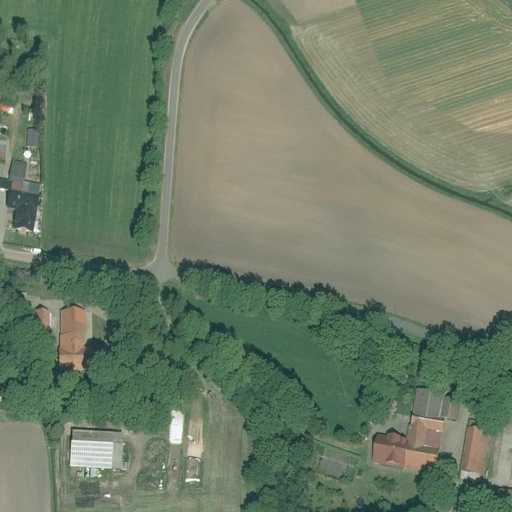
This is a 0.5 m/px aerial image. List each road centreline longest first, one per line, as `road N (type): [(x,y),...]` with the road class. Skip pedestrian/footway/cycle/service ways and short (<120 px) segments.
road 1 (track): [(149,278),(404,329),(511,376)]
road 2 (unclassified): [(149,278),(173,33),(200,0)]
road 3 (unclassified): [(268,511),(271,418),(248,384),(179,335),(149,291),(149,278)]
road 4 (unclassified): [(0,253),(149,278)]
